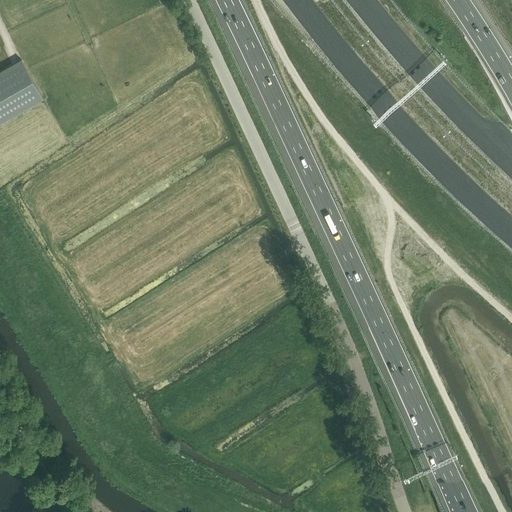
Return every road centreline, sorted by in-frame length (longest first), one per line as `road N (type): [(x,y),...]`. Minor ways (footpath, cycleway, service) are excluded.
road 1 (motorway): [(231,0),(467,511)]
road 2 (tertiary): [(404,511),(349,346),(189,0)]
road 3 (motorway): [(295,0),(387,112),(511,233)]
road 4 (motorway): [(511,160),(410,62),(361,0)]
